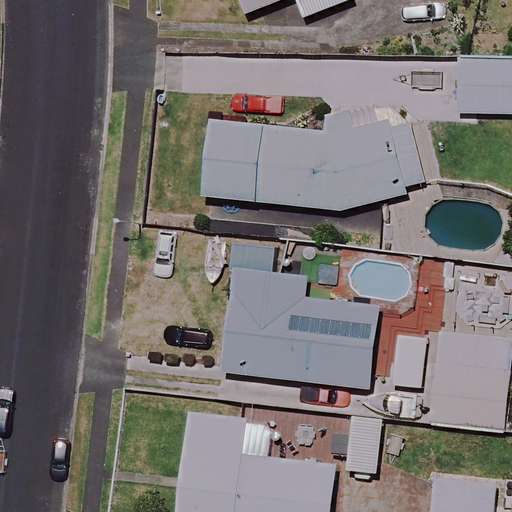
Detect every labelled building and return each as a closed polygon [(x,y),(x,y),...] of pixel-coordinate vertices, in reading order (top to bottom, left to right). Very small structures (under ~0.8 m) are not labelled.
[(237,0),(244,17),(291,0),(296,0),(304,20),(355,2),(354,0),(237,0)] [(511,60),(459,58),(457,115),(511,117),(511,60)] [(425,126),(326,117),(325,134),(210,124),(203,199),(341,212),(418,195),(425,126)] [(307,277),(232,269),(221,374),(369,390),(378,309),(304,301),(307,277)] [(511,389),(511,342),(440,334),(430,424),(507,433),(511,389)] [(270,422),(185,415),(177,511),(330,511),(335,468),(267,463),(270,422)] [(382,423),(353,419),(347,472),(376,475),(382,423)] [(494,511),(497,486),(431,479),(427,511),(494,511)]
